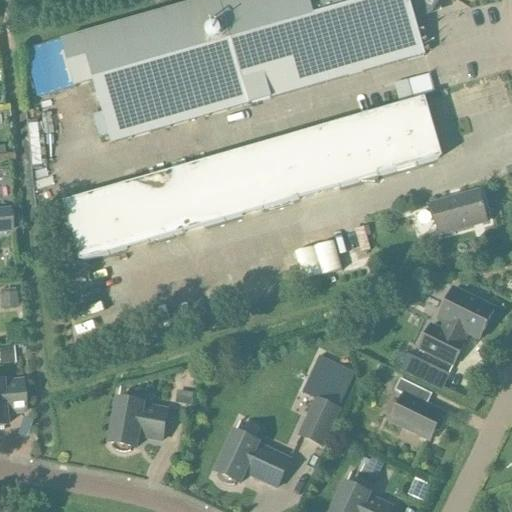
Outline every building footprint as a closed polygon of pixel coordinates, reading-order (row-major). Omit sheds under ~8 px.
[(111,145),(249,105),(425,55),(408,0),(212,0),(61,43),(74,89),(93,83),(111,145)] [(30,55),(22,56),(26,104),(35,104),(30,55)] [(420,102),(328,128),(346,187),(437,161),(437,158),(430,160),(415,106),(421,105),(420,102)] [(37,121),(27,122),(32,171),(42,170),(37,121)] [(260,212),(346,187),(328,128),(243,153),(260,212)] [(243,153),(157,178),(174,237),(260,212),(243,153)] [(69,204),(70,206),(72,205),(87,259),(85,259),(86,262),(174,237),(157,178),(69,204)] [(450,202),(450,201),(431,206),(439,237),(488,223),(479,193),(461,198),(461,199),(450,202)] [(10,209),(0,209),(0,234),(12,233),(10,209)] [(364,228),(355,230),(362,254),(371,251),(367,238),(364,228)] [(293,250),(297,280),(337,274),(333,244),(293,250)] [(15,294),(15,290),(0,291),(0,295),(0,305),(0,311),(18,309),(16,293),(15,294)] [(431,327),(420,350),(454,367),(465,344),(463,343),(467,335),(480,341),(495,311),(454,291),(439,321),(446,324),(442,333),(431,327)] [(14,348),(0,349),(0,365),(15,364),(14,348)] [(317,401),(300,437),(322,447),(339,411),(348,392),(356,374),(334,364),(326,381),(317,401)] [(424,381),(439,388),(444,377),(429,369),(424,381)] [(423,391),(401,380),(395,392),(404,396),(391,422),(430,442),(435,432),(440,432),(444,424),(441,419),(444,415),(418,402),(423,391)] [(25,413),(23,393),(22,383),(1,385),(1,382),(0,382),(0,427),(5,427),(4,415),(25,413)] [(177,392),(175,405),(192,408),(194,394),(177,392)] [(118,401),(114,425),(110,445),(113,446),(112,449),(115,452),(119,453),(123,454),(127,454),(131,452),(132,449),(135,450),(138,438),(162,442),(168,412),(143,407),(144,405),(118,401)] [(216,474),(218,475),(217,479),(220,482),(223,485),(227,487),(231,487),(235,487),(236,484),(240,485),(245,474),(278,489),(290,461),(258,446),(259,444),(235,433),(216,474)] [(372,458),(364,476),(377,482),(385,464),(372,458)] [(361,465),(357,473),(364,476),(370,463),(363,459),(360,465),(361,465)] [(390,511),(392,509),(369,498),(370,496),(346,485),(333,511),(390,511)] [(25,511),(26,506),(5,503),(0,501),(0,511),(25,511)]
